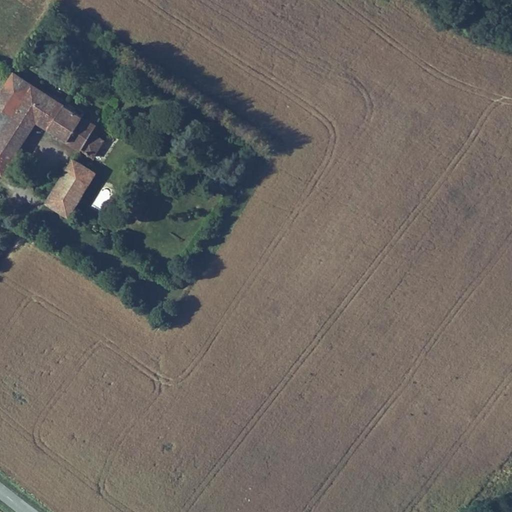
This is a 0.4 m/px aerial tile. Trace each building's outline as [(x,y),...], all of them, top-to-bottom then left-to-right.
[(0,129),(26,145),(33,135),(12,122),(33,88),(12,76),(0,68),(0,129)] [(12,122),(33,135),(38,127),(53,136),(68,110),(33,88),(12,122)] [(68,110),(53,136),(97,163),(106,148),(93,140),(102,125),(93,119),(90,124),(68,110)] [(26,145),(0,129),(0,177),(5,180),(26,145)] [(74,155),(46,200),(70,214),(97,170),(74,155)]
